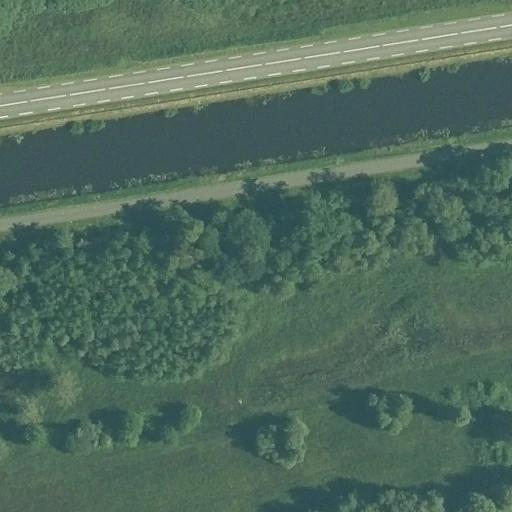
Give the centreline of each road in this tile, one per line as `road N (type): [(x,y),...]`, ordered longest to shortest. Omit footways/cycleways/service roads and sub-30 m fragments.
road 1 (primary): [(511,27),(0,108)]
road 2 (unclassified): [(0,227),(511,148)]
